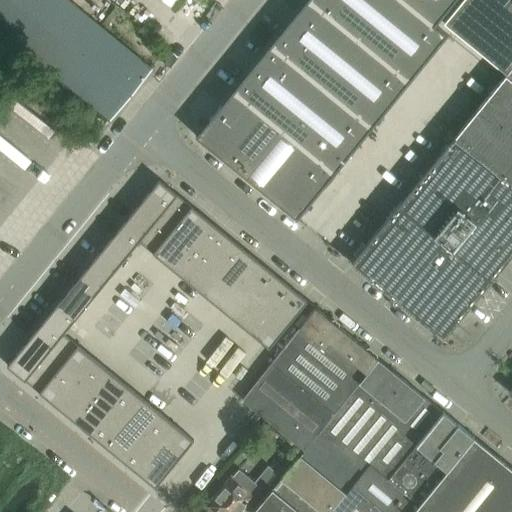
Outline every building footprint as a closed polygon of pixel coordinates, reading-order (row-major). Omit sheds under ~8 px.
[(151,68),(66,0),(0,0),(0,28),(110,118),(151,68)] [(197,135),(196,136),(249,180),(297,219),(448,35),(436,25),(456,0),(307,0),(296,14),(283,30),(259,59),(246,75),(221,106),(197,135)] [(511,0),(463,0),(444,23),(507,74),(511,78),(511,0)] [(511,78),(507,74),(456,137),(511,182),(511,78)] [(444,339),(511,255),(511,182),(456,137),(352,264),(444,339)] [(158,179),(7,365),(155,486),(194,439),(62,332),(137,240),(269,347),(307,300),(158,179)] [(319,434),(379,359),(316,308),(242,400),(305,451),(319,434)] [(390,479),(444,412),(379,359),(319,434),(363,470),(370,462),(390,479)] [(420,504),(474,437),(444,412),(390,479),(409,495),(420,504)] [(363,470),(319,434),(305,451),(301,455),(346,492),(353,482),(389,511),(394,511),(409,495),(390,479),(370,462),(363,470)] [(511,511),(511,468),(474,437),(420,504),(413,511),(511,511)] [(329,511),(346,492),(301,455),(253,511),(329,511)] [(209,506),(216,511),(239,511),(258,490),(250,482),(244,489),(232,479),(209,506)] [(389,511),(353,482),(346,492),(329,511),(389,511)] [(413,511),(420,504),(409,495),(394,511),(413,511)]
